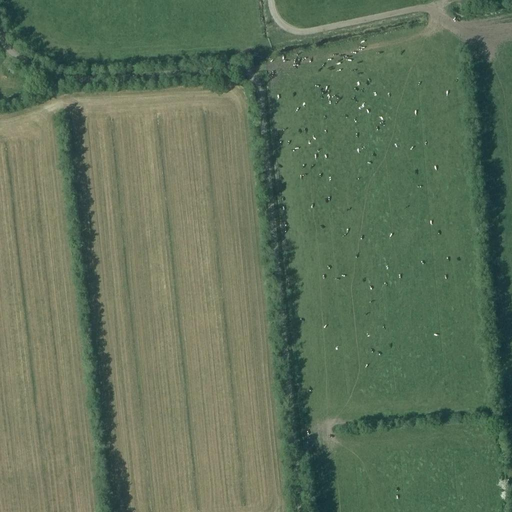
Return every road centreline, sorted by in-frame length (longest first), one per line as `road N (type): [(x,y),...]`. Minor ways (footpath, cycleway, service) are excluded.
road 1 (unclassified): [(300,511),(254,79),(235,70),(56,77),(28,65),(0,38)]
road 2 (track): [(269,0),(275,19),(295,31),(421,8),(472,36)]
